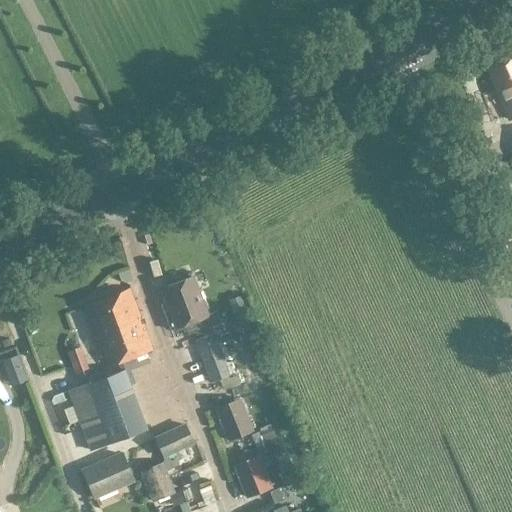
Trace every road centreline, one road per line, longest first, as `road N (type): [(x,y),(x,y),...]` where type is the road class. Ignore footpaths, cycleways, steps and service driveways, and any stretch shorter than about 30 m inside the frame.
road 1 (secondary): [(0,241),(120,192),(389,47)]
road 2 (residential): [(127,218),(159,330),(233,511)]
road 3 (unclassified): [(511,316),(389,47)]
road 4 (residential): [(0,277),(84,511)]
